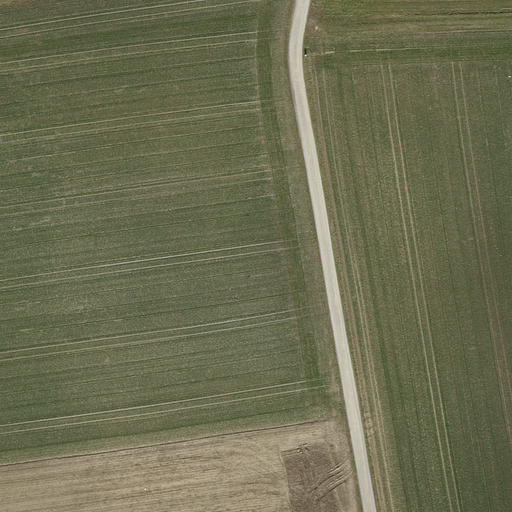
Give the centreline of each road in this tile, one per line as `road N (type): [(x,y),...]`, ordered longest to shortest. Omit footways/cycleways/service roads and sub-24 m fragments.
road 1 (unclassified): [(304,0),(295,62),(372,511)]
road 2 (track): [(298,30),(511,24)]
